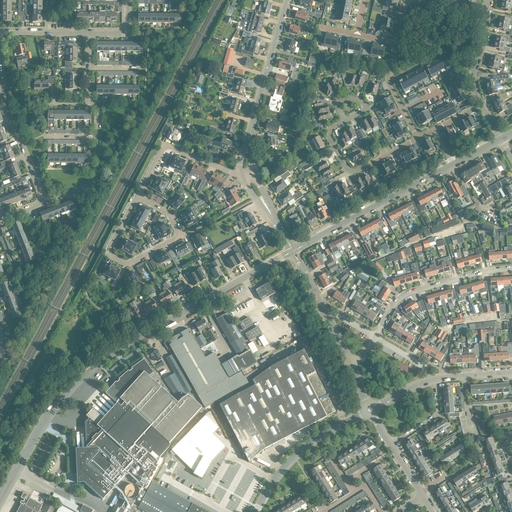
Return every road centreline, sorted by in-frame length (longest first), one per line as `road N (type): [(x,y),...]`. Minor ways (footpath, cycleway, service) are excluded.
road 1 (unclassified): [(0,506),(83,375),(294,251)]
road 2 (residential): [(45,202),(95,179),(89,32)]
road 3 (unclassified): [(294,251),(453,165)]
road 4 (unclassified): [(258,511),(290,460),(369,410)]
road 5 (residential): [(137,197),(106,254),(126,265),(180,238)]
road 6 (residential): [(500,139),(475,84),(490,0)]
road 7 (residential): [(45,202),(0,72)]
road 8 (residential): [(486,270),(402,295),(374,336)]
road 9 (residential): [(417,138),(352,171),(330,136),(345,121)]
road 10 (residential): [(240,175),(167,148),(137,197)]
road 11 (unclassified): [(253,121),(287,0)]
road 12 (unclassified): [(349,364),(294,251)]
